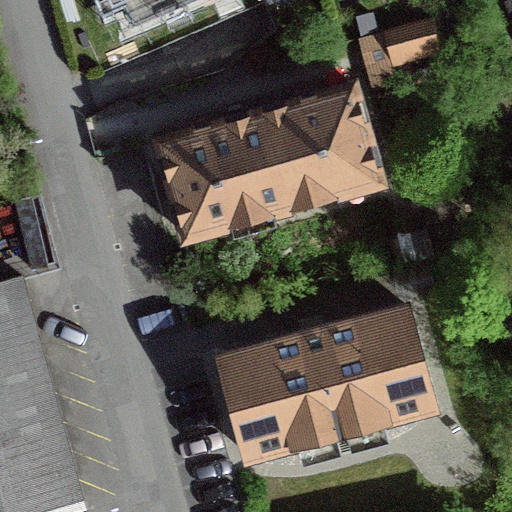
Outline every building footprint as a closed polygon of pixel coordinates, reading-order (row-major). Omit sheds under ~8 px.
[(161,0),(124,0),(131,13),(161,0)] [(392,62),(434,50),(430,20),(384,32),(392,62)] [(376,182),(350,88),(313,98),(253,115),(200,130),(157,142),(183,237),(280,210),(376,182)] [(81,511),(18,278),(0,283),(0,511),(81,511)] [(431,406),(404,309),(323,331),(311,334),(295,338),(217,360),(244,457),(337,431),(431,406)]
